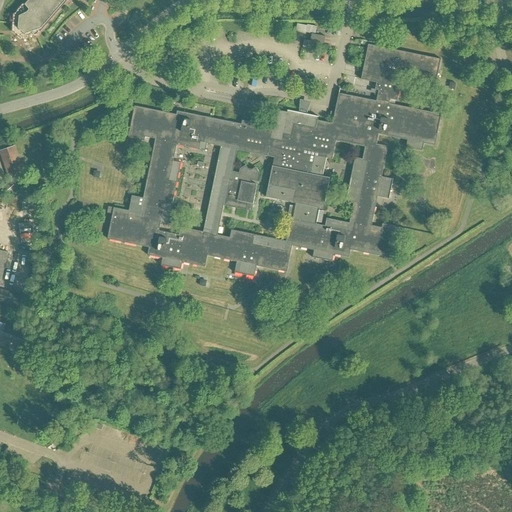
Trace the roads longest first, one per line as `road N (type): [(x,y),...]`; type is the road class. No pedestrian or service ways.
road 1 (residential): [(267,511),(338,416),(511,348)]
road 2 (unclassified): [(0,109),(88,79),(193,0)]
